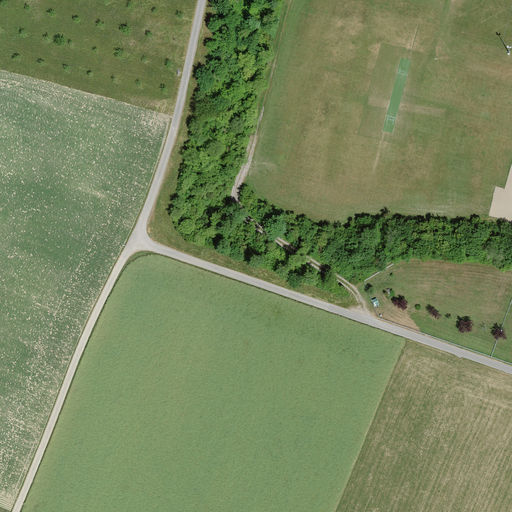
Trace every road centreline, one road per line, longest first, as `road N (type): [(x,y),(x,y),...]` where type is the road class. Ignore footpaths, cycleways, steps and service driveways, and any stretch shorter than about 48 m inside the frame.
road 1 (unclassified): [(13,511),(135,240),(180,107),(203,0)]
road 2 (track): [(511,365),(135,240)]
road 3 (track): [(365,318),(350,287),(239,210),(246,156)]
